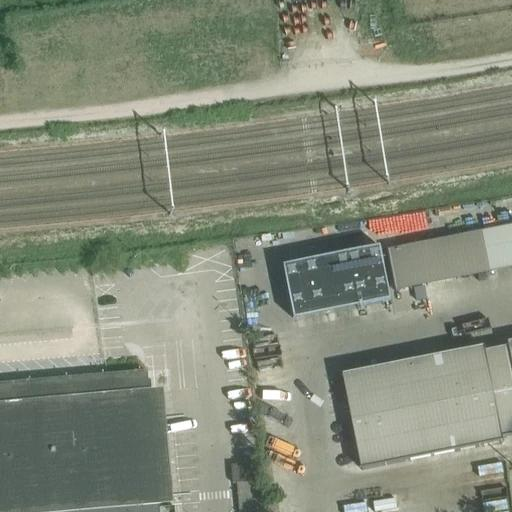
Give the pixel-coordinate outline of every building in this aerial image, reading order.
[(347,256),(358,309),(392,302),(381,249),(347,256)] [(392,253),(399,290),(411,288),(404,250),(392,253)] [(511,343),(508,344),(509,348),(485,353),(485,349),(343,377),(354,433),(361,471),(504,443),(503,439),(511,436),(511,343)] [(158,511),(151,433),(144,372),(105,375),(0,384),(0,511),(158,511)] [(239,462),(257,458),(253,441),(235,445),(239,462)] [(260,482),(258,464),(231,467),(233,485),(237,485),(260,482)] [(262,511),(260,483),(237,485),(239,511),(262,511)]
